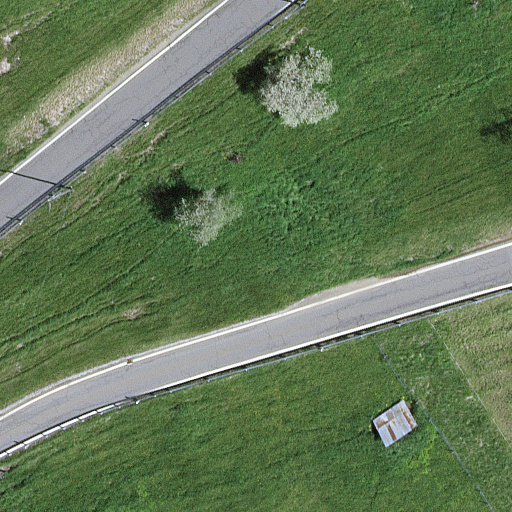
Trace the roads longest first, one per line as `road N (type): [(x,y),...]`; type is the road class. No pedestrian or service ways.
road 1 (tertiary): [(511,262),(133,379),(0,440)]
road 2 (tertiary): [(0,202),(255,0)]
